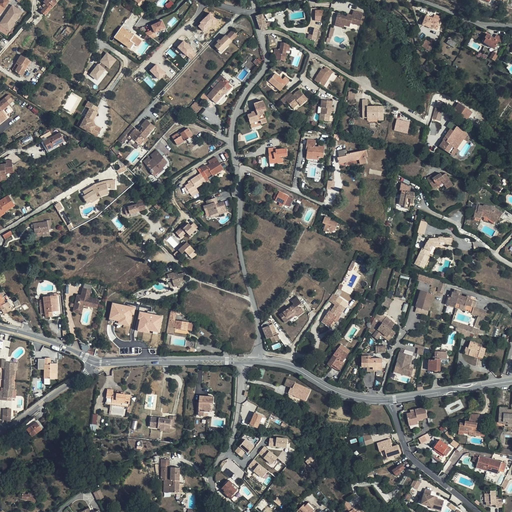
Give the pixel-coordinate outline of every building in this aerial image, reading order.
[(9,1),(7,0),(0,0),(0,1),(0,12),(1,13),(9,2),(9,1)] [(53,7),(58,1),(56,0),(45,0),(44,2),(47,5),(41,11),(45,15),(53,7)] [(23,13),(13,6),(0,24),(10,32),(23,13)] [(351,24),(360,25),(362,13),(353,11),(352,16),(351,18),(346,17),(337,15),(335,22),(340,23),(339,25),(344,26),(350,27),(351,24)] [(204,33),(217,19),(209,12),(197,26),(204,33)] [(265,20),(262,14),(256,16),(260,30),(267,28),(266,24),(265,20)] [(142,24),(130,15),(122,26),(114,37),(131,49),(134,45),(138,47),(143,41),(129,32),(133,27),(138,30),(142,24)] [(441,21),(426,15),(423,24),(438,30),(441,21)] [(317,41),(319,29),(315,28),(314,35),(310,34),(309,39),(317,41)] [(238,35),(233,30),(227,36),(226,35),(220,41),(219,39),(217,41),(218,42),(215,46),(221,52),(232,41),(238,35)] [(273,37),(269,34),(268,35),(268,40),(269,40),(270,46),(276,45),(275,39),(273,37)] [(495,38),(488,34),(486,37),(485,38),(486,38),(484,43),(495,49),(499,42),(501,42),(504,38),(497,35),(495,38)] [(446,43),(454,47),(457,42),(448,38),(446,43)] [(433,43),(427,39),(422,46),(428,50),(432,45),(433,43)] [(183,40),(177,48),(191,60),(197,52),(183,40)] [(288,43),(281,42),(280,49),(275,49),(274,55),(277,55),(276,59),(285,61),(287,51),(288,43)] [(499,54),(494,51),(490,58),(495,61),(499,54)] [(107,52),(100,61),(104,65),(111,69),(118,60),(107,52)] [(31,61),(21,55),(17,62),(20,64),(19,65),(16,63),(12,70),(15,71),(15,72),(22,76),(31,61)] [(104,65),(101,62),(99,64),(98,63),(89,75),(97,81),(106,70),(102,68),(104,65)] [(333,71),(326,67),(324,70),(322,69),(315,80),(324,86),(333,71)] [(283,79),(275,73),(269,81),(274,86),(280,91),(287,83),(288,84),(291,81),(286,76),(283,79)] [(214,87),(222,77),(220,75),(211,86),(214,87)] [(229,82),(224,78),(208,96),(216,103),(225,93),(226,94),(232,87),(228,84),(229,82)] [(308,99),(300,90),(294,95),(287,101),(292,107),(298,102),(299,104),(301,106),(308,99)] [(284,98),(287,101),(294,95),(291,92),(284,98)] [(9,95),(5,98),(8,101),(9,103),(13,100),(9,95)] [(8,101),(5,98),(0,102),(0,109),(1,111),(10,104),(9,103),(8,101)] [(101,107),(88,100),(84,106),(89,109),(79,127),(97,137),(102,129),(97,126),(95,121),(99,113),(98,112),(101,107)] [(333,101),(322,100),(321,107),(322,107),(323,107),(322,113),(321,113),(320,113),(320,120),(330,121),(331,114),(331,115),(333,101)] [(368,107),(368,100),(363,100),(363,118),(368,117),(379,117),(379,120),(384,120),(384,107),(368,107)] [(201,107),(195,101),(190,107),(196,112),(201,107)] [(266,110),(263,101),(254,103),(256,110),(253,111),(253,113),(252,114),(248,115),(250,123),(261,120),(262,124),(267,122),(264,111),(266,110)] [(443,109),(436,107),(432,119),(439,121),(443,109)] [(465,110),(459,118),(465,123),(471,114),(465,110)] [(394,130),(407,134),(410,122),(397,118),(394,130)] [(155,127),(147,120),(141,126),(143,128),(139,131),(137,133),(135,131),(136,129),(132,125),(124,134),(131,140),(132,138),(140,144),(143,140),(146,137),(155,127)] [(468,134),(457,126),(457,127),(454,131),(451,129),(445,137),(448,139),(446,142),(452,146),(459,135),(462,137),(464,139),(468,134)] [(193,135),(188,128),(180,133),(182,135),(180,136),(178,133),(172,137),(178,145),(187,140),(189,138),(188,138),(191,136),(193,135)] [(53,136),(51,132),(41,137),(44,141),(53,136)] [(53,136),(44,141),(48,150),(56,145),(57,146),(65,142),(60,132),(53,136)] [(131,140),(124,134),(123,136),(137,148),(140,144),(132,138),(131,140)] [(462,137),(459,135),(452,146),(454,147),(462,137)] [(316,140),(308,139),(306,149),(308,150),(310,150),(309,153),(307,153),(307,158),(312,159),(312,157),(320,158),(320,157),(324,157),(325,147),(319,146),(319,147),(315,147),(316,140)] [(276,150),(276,148),(269,149),(270,164),(284,163),(283,157),(283,156),(288,155),(287,149),(276,150)] [(160,153),(157,150),(151,156),(150,155),(143,162),(146,165),(154,159),(160,153)] [(368,157),(367,150),(347,154),(346,150),(338,152),(339,157),(338,158),(339,163),(360,158),(362,164),(367,163),(366,157),(368,157)] [(163,156),(160,153),(154,159),(146,165),(151,170),(150,171),(154,176),(156,174),(163,168),(162,167),(165,164),(168,162),(165,159),(163,160),(161,158),(163,156)] [(14,172),(12,160),(6,161),(6,164),(0,164),(0,181),(1,180),(1,177),(6,176),(6,173),(14,172)] [(224,169),(218,161),(215,163),(214,162),(210,164),(207,166),(206,165),(201,168),(202,170),(200,172),(201,173),(200,174),(197,176),(191,180),(192,182),(185,186),(190,194),(197,189),(196,188),(203,184),(202,183),(205,181),(206,182),(209,180),(208,178),(206,175),(210,172),(212,174),(214,173),(214,175),(224,169)] [(443,176),(441,173),(433,178),(432,176),(427,178),(433,188),(438,186),(437,184),(442,180),(443,182),(447,189),(453,185),(446,174),(443,176)] [(111,186),(111,180),(110,180),(109,180),(106,181),(104,181),(102,182),(100,183),(97,184),(95,185),(92,187),(93,189),(100,186),(103,185),(107,184),(107,187),(111,186)] [(411,187),(401,183),(400,190),(402,191),(399,204),(405,205),(404,208),(410,209),(410,205),(411,203),(412,203),(413,203),(416,193),(410,192),(411,187)] [(107,187),(107,184),(103,185),(100,186),(93,189),(92,187),(86,190),(83,192),(85,196),(83,197),(85,200),(87,204),(91,201),(90,200),(97,196),(95,193),(98,192),(101,196),(109,194),(107,187)] [(293,199),(280,192),(276,199),(276,200),(281,202),(284,204),(290,207),(292,201),(293,199)] [(15,205),(9,196),(0,201),(0,216),(5,213),(4,212),(15,205)] [(217,201),(216,198),(206,201),(207,205),(206,205),(209,216),(210,216),(218,213),(219,215),(227,212),(223,202),(218,204),(215,205),(215,203),(217,202),(217,201)] [(58,211),(63,208),(59,202),(54,205),(58,211)] [(137,204),(124,208),(126,215),(146,209),(144,202),(137,204)] [(494,207),(484,205),(484,206),(479,205),(478,210),(476,210),(474,217),(482,218),(482,216),(489,217),(489,218),(495,222),(497,219),(499,220),(503,214),(494,207)] [(331,219),(325,217),(323,223),(326,224),(324,230),(332,233),(333,230),(336,230),(338,223),(330,220),(331,219)] [(418,233),(425,234),(427,221),(420,220),(418,233)] [(49,231),(47,222),(34,224),(35,233),(36,236),(36,237),(43,236),(42,235),(42,232),(49,231)] [(191,225),(189,223),(187,225),(183,228),(182,227),(176,233),(180,238),(187,232),(189,235),(192,232),(195,230),(191,225)] [(12,235),(10,231),(2,235),(5,239),(12,235)] [(453,245),(453,237),(430,239),(429,239),(425,247),(424,250),(422,249),(415,264),(424,268),(430,257),(428,256),(434,246),(440,245),(440,242),(445,242),(445,245),(453,245)] [(187,242),(180,248),(184,252),(185,251),(191,246),(190,245),(187,242)] [(191,246),(185,251),(189,256),(195,251),(194,250),(191,246)] [(184,252),(180,248),(179,250),(174,254),(177,257),(184,252)] [(198,254),(195,251),(189,256),(192,259),(198,254)] [(175,273),(173,273),(171,273),(168,274),(169,278),(172,277),(174,287),(178,286),(181,285),(180,282),(187,280),(185,273),(178,274),(175,273)] [(447,283),(441,281),(438,290),(444,291),(447,283)] [(91,290),(83,288),(81,295),(77,295),(74,309),(83,311),(84,305),(94,307),(94,305),(98,306),(100,300),(90,297),(91,290)] [(140,290),(135,294),(139,299),(144,296),(140,290)] [(434,294),(422,290),(418,302),(424,304),(422,309),(429,311),(434,294)] [(460,291),(455,290),(454,292),(453,292),(452,297),(450,297),(447,305),(472,313),(474,308),(476,302),(476,301),(475,300),(474,300),(472,299),(472,297),(468,295),(468,298),(459,295),(460,291)] [(339,298),(334,294),(329,300),(335,304),(337,301),(339,298)] [(57,306),(56,295),(48,296),(44,297),(44,300),(40,300),(41,314),(46,313),(46,317),(54,316),(53,311),(58,311),(57,306)] [(6,303),(2,296),(0,297),(0,310),(2,309),(4,314),(12,310),(8,302),(6,303)] [(383,305),(389,307),(392,299),(385,297),(383,305)] [(297,315),(298,317),(305,312),(303,309),(301,310),(299,306),(303,304),(298,298),(293,302),(295,305),(290,309),(286,312),(280,316),(286,323),(297,315)] [(346,308),(338,302),(336,305),(333,309),(331,311),(330,310),(324,319),(332,324),(335,320),(336,322),(346,308)] [(109,320),(118,321),(118,324),(131,326),(134,306),(111,303),(109,320)] [(177,310),(173,308),(173,309),(172,309),(169,325),(168,329),(175,330),(175,328),(187,330),(188,323),(175,321),(176,312),(180,314),(181,312),(177,310)] [(481,310),(474,308),(472,313),(472,314),(479,316),(481,310)] [(137,331),(149,333),(149,330),(160,332),(163,315),(140,312),(137,331)] [(382,322),(391,329),(395,324),(386,317),(384,319),(377,314),(375,317),(382,322)] [(372,325),(378,329),(382,322),(375,317),(372,325)] [(332,324),(324,319),(322,321),(330,327),(332,324)] [(474,328),(474,329),(479,331),(483,322),(477,320),(474,328)] [(472,333),(474,329),(474,328),(453,321),(451,326),(462,329),(463,330),(471,332),(472,333)] [(396,333),(391,329),(382,322),(378,329),(374,334),(373,336),(377,339),(382,332),(388,337),(389,335),(393,337),(396,333)] [(274,336),(270,325),(263,328),(267,339),(274,336)] [(378,329),(372,325),(369,330),(374,334),(378,329)] [(469,339),(471,332),(463,330),(461,336),(469,339)] [(478,344),(471,341),(469,348),(471,349),(469,355),(483,359),(486,349),(482,347),(478,346),(478,344)] [(348,354),(339,348),(328,364),(331,366),(333,364),(340,369),(345,363),(343,362),(348,354)] [(403,353),(400,352),(396,367),(403,369),(401,374),(407,376),(411,377),(413,372),(414,369),(409,367),(410,364),(413,356),(403,353)] [(371,358),(371,356),(362,356),(362,367),(373,367),(373,369),(383,370),(382,358),(371,358)] [(45,358),(44,378),(57,378),(57,363),(51,363),(51,358),(45,358)] [(5,380),(15,380),(15,378),(15,371),(18,371),(18,363),(6,362),(6,359),(2,359),(1,368),(5,368),(5,378),(5,380)] [(441,359),(435,359),(435,360),(429,360),(429,370),(441,371),(441,359)] [(296,382),(287,378),(285,385),(292,388),(293,388),(295,383),(296,382)] [(15,380),(5,380),(4,385),(4,388),(1,388),(1,391),(0,390),(0,399),(11,401),(12,398),(12,390),(14,390),(14,385),(15,380)] [(311,390),(295,383),(293,388),(292,388),(289,393),(306,401),(311,390)] [(114,390),(107,389),(106,398),(107,398),(112,398),(112,402),(121,403),(130,404),(131,395),(113,393),(114,390)] [(214,397),(200,396),(199,416),(204,416),(204,411),(207,412),(211,412),(212,403),(214,403),(214,397)] [(428,417),(426,407),(415,409),(416,412),(411,413),(407,414),(410,426),(419,423),(418,421),(423,420),(423,418),(428,417)] [(508,408),(500,408),(499,422),(503,423),(503,421),(508,422),(508,423),(511,423),(511,414),(507,414),(508,409),(508,408)] [(253,412),(249,425),(258,428),(262,415),(253,412)] [(93,414),(90,430),(95,431),(98,414),(93,414)] [(479,415),(471,415),(471,418),(473,419),(472,422),(478,423),(479,415)] [(176,417),(170,416),(170,419),(151,417),(150,427),(160,428),(165,429),(165,428),(170,428),(175,429),(176,417)] [(37,422),(33,418),(23,425),(32,436),(42,429),(37,422)] [(471,418),(470,418),(469,421),(466,421),(465,423),(460,423),(459,430),(470,432),(469,434),(476,436),(479,436),(480,432),(476,431),(473,431),(473,427),(477,428),(478,423),(472,422),(473,419),(471,418)] [(427,433),(418,438),(421,444),(430,439),(427,433)] [(372,436),(364,436),(367,445),(375,443),(372,436)] [(246,438),(234,452),(240,457),(245,452),(249,455),(255,447),(246,438)] [(276,440),(270,439),(269,448),(287,450),(288,439),(276,438),(276,440)] [(393,447),(390,439),(377,444),(380,451),(385,450),(388,458),(401,453),(398,445),(393,447)] [(451,448),(440,440),(435,447),(446,455),(451,448)] [(464,446),(460,444),(456,451),(459,453),(464,448),(464,446)] [(264,446),(258,453),(264,458),(264,459),(272,466),(277,459),(269,452),(269,451),(264,446)] [(491,459),(475,454),(474,457),(473,461),(478,463),(477,468),(487,471),(498,474),(499,470),(504,471),(507,463),(492,459),(491,459)] [(253,460),(248,467),(253,471),(252,472),(262,480),(269,473),(253,460)] [(405,468),(402,464),(398,467),(393,470),(396,476),(401,472),(401,471),(405,468)] [(169,467),(162,467),(161,480),(164,480),(164,492),(178,492),(179,483),(179,480),(180,480),(180,467),(171,467),(171,480),(169,480),(169,467)] [(230,478),(234,482),(238,478),(235,474),(230,478)] [(420,481),(415,478),(411,485),(417,487),(420,481)] [(231,500),(235,496),(233,495),(237,490),(232,485),(234,483),(230,480),(222,488),(225,491),(224,493),(231,500)] [(433,491),(426,489),(422,504),(432,507),(432,505),(443,508),(445,501),(435,498),(435,496),(431,495),(433,491)] [(99,490),(93,492),(97,500),(103,498),(99,490)] [(497,499),(496,490),(490,491),(491,493),(485,494),(486,502),(487,502),(487,505),(490,505),(492,504),(496,504),(496,505),(496,507),(503,506),(502,499),(497,499)] [(277,497),(274,501),(279,505),(282,502),(277,497)] [(311,507),(307,503),(304,506),(303,505),(300,508),(295,511),(316,511),(315,511),(316,509),(312,505),(311,507)]
